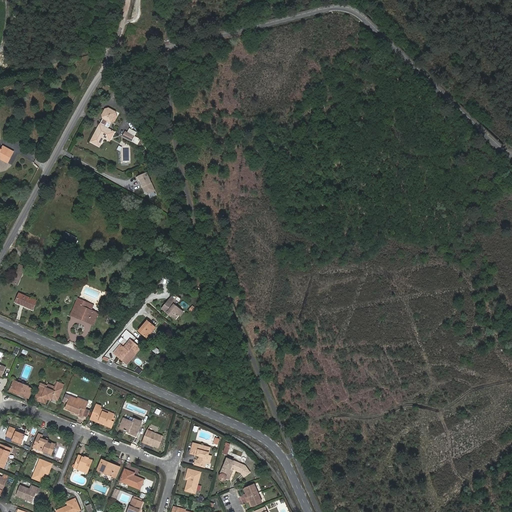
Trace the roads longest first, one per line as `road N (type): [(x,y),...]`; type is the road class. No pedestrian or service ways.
road 1 (unclassified): [(0,256),(120,61),(336,11),(353,11),(382,31),(511,147)]
road 2 (tertiary): [(308,511),(269,441),(0,322)]
road 3 (residential): [(163,511),(170,470),(81,431)]
